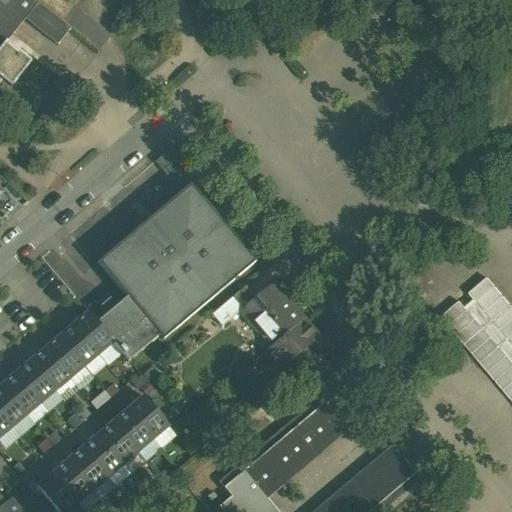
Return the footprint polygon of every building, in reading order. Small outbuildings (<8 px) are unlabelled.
[(0,0),(0,50),(6,43),(24,20),(57,46),(70,30),(32,0),(0,0)] [(6,43),(0,50),(0,79),(11,88),(31,63),(6,43)] [(195,175),(172,148),(155,163),(177,190),(195,175)] [(189,186),(97,264),(126,299),(96,324),(113,344),(128,362),(158,337),(162,341),(255,263),(189,186)] [(511,313),(485,282),(469,297),(473,302),(464,309),(460,304),(441,320),(511,402),(511,313)] [(255,300),(242,311),(273,347),(303,321),(273,285),(255,300)] [(245,287),(211,316),(222,328),(242,310),(242,311),(255,300),(245,287)] [(96,324),(87,314),(73,326),(98,356),(113,344),(96,324)] [(273,347),(265,353),(281,371),(307,349),(319,339),(318,338),(303,321),(273,347)] [(98,356),(73,326),(58,338),(84,368),(98,356)] [(324,332),(318,338),(319,339),(307,349),(315,358),(333,343),(324,332)] [(84,368),(58,338),(44,350),(69,381),(84,368)] [(69,381),(44,350),(30,362),(55,393),(69,381)] [(55,393),(30,362),(15,374),(41,405),(55,393)] [(41,405),(15,374),(1,387),(26,417),(41,405)] [(26,417),(1,387),(0,387),(0,414),(12,429),(26,417)] [(168,428),(143,398),(127,411),(153,441),(168,428)] [(223,511),(381,511),(420,481),(402,458),(334,511),(264,511),(252,496),(340,425),(321,402),(209,494),(223,511)] [(153,441),(127,411),(112,423),(138,454),(153,441)] [(0,439),(12,429),(0,414),(0,439)] [(138,454),(112,423),(97,436),(123,467),(138,454)] [(123,467),(97,436),(82,449),(107,479),(123,467)] [(107,479),(82,449),(67,462),(92,492),(107,479)] [(92,492),(67,462),(52,475),(77,505),(92,492)] [(68,511),(77,505),(52,475),(36,488),(56,511),(68,511)] [(5,507),(0,511),(19,511),(11,502),(5,507)]
